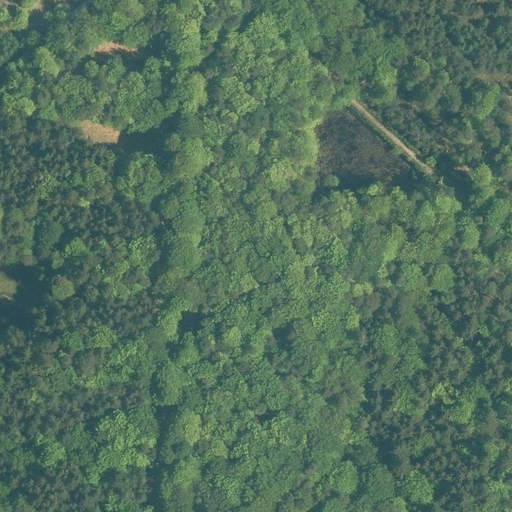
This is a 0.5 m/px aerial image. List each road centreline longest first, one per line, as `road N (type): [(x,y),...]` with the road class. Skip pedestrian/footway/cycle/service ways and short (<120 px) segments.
road 1 (track): [(164,0),(155,511)]
road 2 (track): [(511,247),(237,0)]
road 3 (track): [(0,78),(97,0)]
